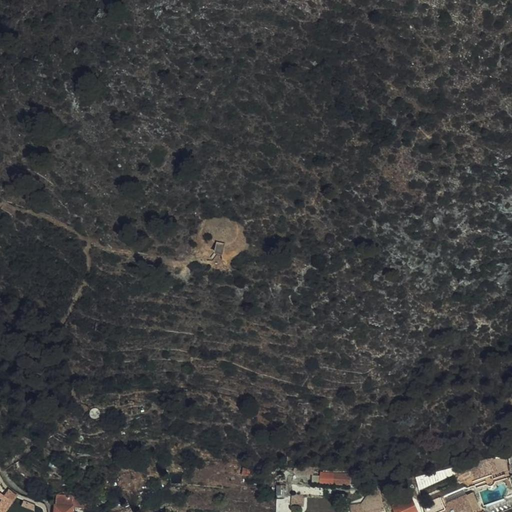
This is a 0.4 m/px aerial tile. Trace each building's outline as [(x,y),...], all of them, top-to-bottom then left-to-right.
[(208,238),(209,239),(210,235),(215,237),(216,237),(216,240),(219,239),(221,238),(224,237),(226,235),(228,232),(229,229),(229,227),(229,223),(229,221),(227,218),(226,216),(225,215),(222,212),(219,212),(217,211),(214,211),(212,211),(209,212),(207,213),(205,215),(203,217),(201,220),(200,222),(200,225),(200,226),(200,229),(201,231),(202,233),(204,235),(206,237),(208,238)] [(210,235),(209,239),(208,246),(215,247),(216,240),(216,237),(215,237),(210,235)] [(320,482),(351,485),(352,472),(321,469),(320,482)] [(280,479),(270,479),(271,491),(279,491),(280,479)] [(0,497),(3,499),(9,491),(1,484),(0,484),(0,497)] [(67,487),(67,490),(66,501),(85,499),(85,487),(72,487),(67,487)] [(49,499),(48,511),(60,511),(65,511),(66,501),(67,490),(56,489),(50,488),(49,499)] [(435,491),(415,500),(417,510),(417,511),(428,511),(428,509),(441,503),(442,505),(448,503),(450,506),(462,501),(457,488),(438,496),(435,491)] [(385,500),(387,503),(388,502),(400,496),(401,496),(404,504),(400,507),(401,508),(393,511),(397,511),(407,506),(410,505),(402,490),(385,500)] [(388,502),(387,503),(389,508),(391,511),(393,511),(401,508),(400,507),(404,504),(401,496),(400,496),(388,502)] [(463,501),(462,501),(450,506),(448,503),(442,505),(441,503),(428,509),(428,511),(461,511),(466,510),(463,501)]
